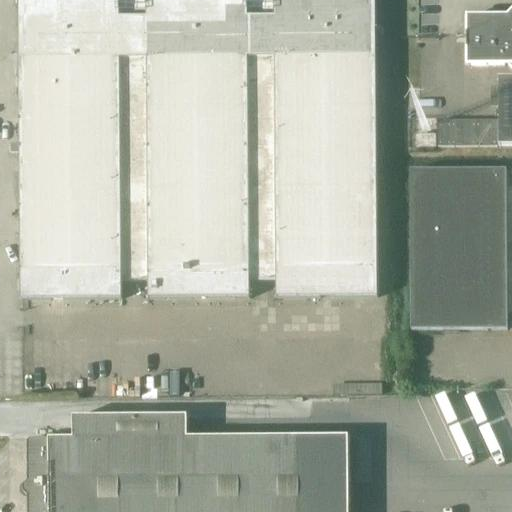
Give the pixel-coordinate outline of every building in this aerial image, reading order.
[(120,0),(20,0),(22,300),(123,300),(122,282),(150,282),(150,299),(251,299),(251,281),(278,281),(278,299),(379,298),(376,0),(276,0),(277,10),(248,10),(248,0),(148,0),(149,11),(120,11),(120,0)] [(511,17),(474,17),(468,22),(468,63),(472,68),(510,68),(511,69),(511,17)] [(500,123),(439,124),(440,150),(500,149),(500,147),(511,147),(511,79),(499,79),(500,123)] [(418,139),(418,149),(418,151),(438,150),(438,138),(418,139)] [(413,331),(460,331),(509,331),(508,171),(412,172),(413,331)] [(351,511),(350,438),(189,440),(189,419),(73,419),(74,441),(32,441),(29,445),(28,511),(351,511)]
